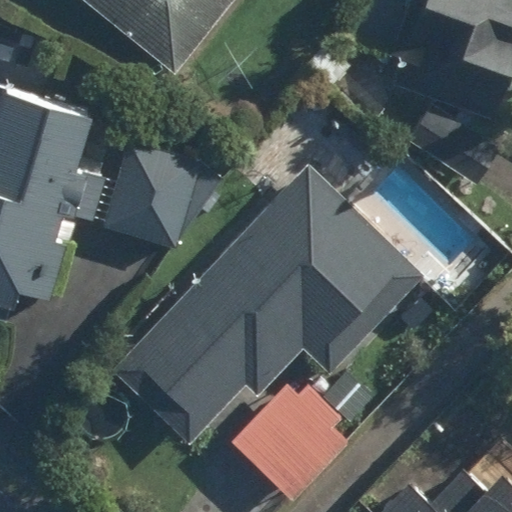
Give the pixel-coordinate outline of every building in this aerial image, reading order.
[(64,0),(169,79),(229,0),(64,0)] [(511,0),(411,0),(383,70),(381,77),(482,117),(511,40),(511,0)] [(0,310),(34,319),(40,300),(86,110),(0,88),(0,310)] [(429,102),(403,135),(468,183),(493,150),(429,102)] [(203,160),(118,138),(95,224),(180,247),(203,160)] [(348,428),(282,365),(294,352),(318,375),(417,272),(300,160),(103,366),(184,443),(203,422),(281,497),(348,428)] [(477,234),(426,280),(450,307),(501,261),(477,234)] [(405,484),(377,511),(511,511),(511,444),(500,433),(427,506),(405,484)]
